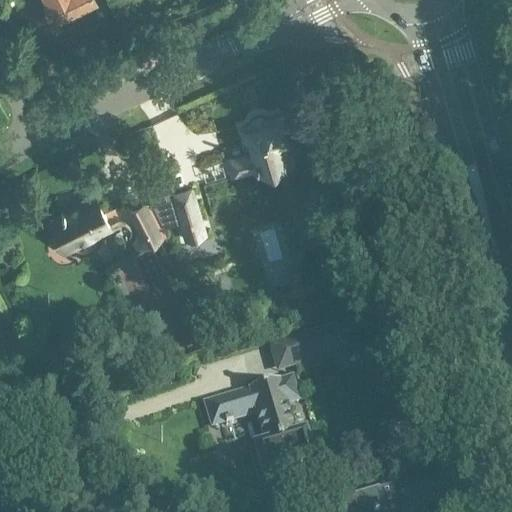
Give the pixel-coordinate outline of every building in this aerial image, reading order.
[(51,0),(52,2),(48,3),(57,21),(96,3),(94,0),(51,0)] [(129,0),(114,0),(113,9),(127,12),(129,0)] [(254,152),(233,158),(237,173),(258,166),(259,169),(274,165),(275,168),(279,171),(286,169),(289,163),(283,142),(287,141),(280,116),(267,120),(261,117),(254,119),(252,125),(243,127),(247,141),(251,140),(254,152)] [(195,190),(171,197),(186,245),(209,238),(195,190)] [(64,213),(50,220),(64,250),(111,227),(95,194),(63,210),(64,213)] [(135,229),(144,248),(163,239),(145,202),(127,211),(135,229)] [(108,232),(57,256),(62,268),(114,244),(108,232)] [(288,338),(296,367),(302,366),(334,357),(326,328),(294,336),(288,338)] [(249,391),(206,404),(212,425),(225,422),(226,424),(233,422),(232,420),(244,416),(242,410),(253,406),(265,444),(255,447),(263,473),(313,458),(305,432),(295,435),(283,395),(295,392),(297,398),(296,399),(296,400),(298,400),(291,378),(279,382),(279,381),(267,384),(248,390),(249,391)] [(392,483),(341,498),(344,511),(422,511),(420,505),(400,511),(392,483)]
